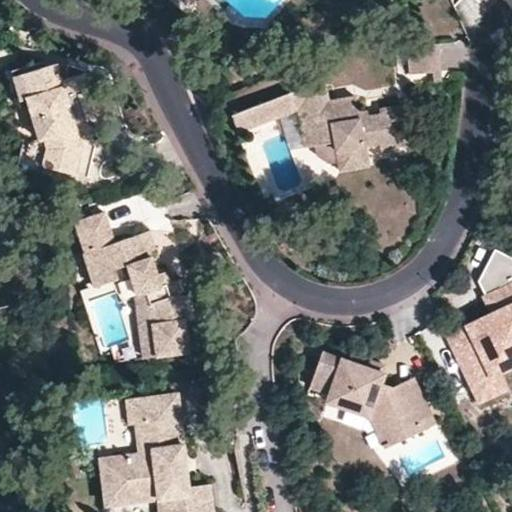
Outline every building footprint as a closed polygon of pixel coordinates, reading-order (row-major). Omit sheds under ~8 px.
[(438,43),(408,45),(409,72),(440,70),(438,43)] [(83,88),(90,85),(86,69),(62,74),(58,59),(38,64),(38,61),(6,70),(13,99),(19,99),(26,140),(11,143),(4,168),(30,178),(39,164),(63,173),(75,147),(75,116),(76,111),(87,109),(83,88)] [(106,82),(90,85),(83,88),(87,109),(76,111),(75,116),(112,107),(106,82)] [(324,85),(294,90),(297,109),(310,121),(314,145),(317,153),(328,162),(338,159),(338,161),(367,155),(366,146),(381,144),(381,148),(407,143),(401,106),(379,109),(379,116),(369,117),(367,111),(358,112),(357,108),(351,104),(345,104),(337,99),(328,101),(324,85)] [(294,90),(249,107),(252,119),(248,121),(250,125),(297,109),(294,90)] [(355,96),(337,99),(345,104),(351,104),(357,108),(355,96)] [(252,119),(249,107),(231,113),(237,130),(250,125),(248,121),(252,119)] [(310,121),(297,109),(304,147),(314,145),(310,121)] [(367,155),(338,161),(341,171),(369,166),(367,155)] [(163,285),(167,285),(163,272),(155,274),(147,251),(152,249),(145,229),(111,240),(100,210),(72,219),(82,249),(80,250),(92,287),(114,281),(112,270),(123,266),(134,294),(142,293),(146,304),(154,355),(186,352),(182,319),(189,317),(185,295),(180,295),(168,298),(163,285)] [(511,258),(490,248),(475,279),(482,294),(479,296),(487,311),(441,333),(475,403),(506,389),(498,373),(511,366),(511,258)] [(176,282),(167,285),(163,285),(168,298),(180,295),(176,282)] [(380,374),(366,370),(320,353),(307,387),(329,395),(342,400),(339,408),(367,418),(374,433),(388,426),(396,443),(433,425),(416,390),(395,399),(390,388),(380,384),(382,376),(380,374)] [(370,361),(366,370),(380,374),(383,366),(370,361)] [(411,379),(390,388),(395,399),(416,390),(411,379)] [(175,394),(145,398),(147,420),(136,422),(140,455),(121,457),(125,488),(133,487),(135,503),(157,500),(171,499),(173,511),(211,511),(209,485),(186,487),(179,488),(174,446),(181,446),(175,394)] [(342,400),(329,395),(327,403),(339,408),(342,400)] [(147,420),(145,398),(127,399),(129,422),(136,422),(147,420)] [(381,449),(396,443),(388,426),(374,433),(381,449)] [(186,487),(181,446),(174,446),(179,488),(186,487)] [(125,488),(121,457),(101,460),(107,506),(135,503),(133,487),(125,488)] [(173,511),(171,499),(157,500),(158,511),(173,511)]
